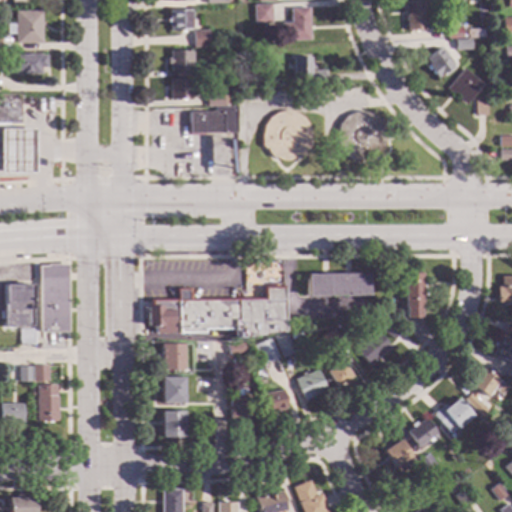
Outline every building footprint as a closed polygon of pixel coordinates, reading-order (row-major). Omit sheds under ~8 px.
[(424,30),(404,31),(403,2),(423,1),(424,30)] [(269,6),(270,24),(252,25),(252,7),(269,6)] [(306,8),(307,41),(279,42),(278,23),(288,23),(287,9),(306,8)] [(189,31),(167,31),(167,11),(188,10),(189,31)] [(39,44),(13,45),(13,35),(4,35),(4,24),(13,24),(13,12),(39,12),(39,44)] [(511,36),(501,37),(501,18),(511,18),(511,36)] [(460,39),(445,39),(444,29),(460,28),(460,39)] [(495,36),(486,37),(486,29),(495,28),(495,36)] [(206,47),(190,48),(190,32),(206,31),(206,47)] [(469,50),(453,50),(453,40),(468,40),(469,50)] [(451,66),(450,67),(450,68),(442,74),(442,73),(434,79),(425,66),(427,64),(423,59),(438,48),(451,66)] [(511,48),(511,65),(503,65),(502,48),(511,48)] [(188,70),(167,71),(167,64),(165,65),(164,59),(167,59),(166,51),(186,49),(188,70)] [(38,56),(43,56),(43,68),(42,68),(42,72),(38,72),(38,75),(1,75),(1,66),(2,66),(2,57),(8,57),(8,55),(38,55),(38,56)] [(306,64),(311,64),(311,71),(321,71),(321,84),(305,84),(305,79),(290,79),(290,58),(306,58),(306,64)] [(221,74),(205,75),(205,64),(220,63),(221,74)] [(480,85),(462,106),(443,89),(461,69),(480,85)] [(511,76),(511,92),(502,93),(502,77),(511,76)] [(189,99),(167,100),(166,80),(188,79),(189,99)] [(16,126),(0,126),(0,96),(16,96),(16,126)] [(221,107),(204,107),(203,96),(220,96),(221,107)] [(484,116),(473,116),(473,99),(484,99),(484,116)] [(233,133),(187,133),(187,113),(211,112),(211,108),(233,107),(233,133)] [(293,113),(300,118),(305,124),(307,132),(308,146),(305,149),(302,149),(297,159),(294,159),(288,161),(281,162),(274,159),(270,159),(264,149),(263,149),(259,146),(259,135),(261,126),(266,119),(273,114),(282,112),(293,113)] [(378,120),(379,127),(380,129),(384,137),(382,141),(382,146),(380,150),(376,155),(372,156),(370,160),(359,160),(357,162),(354,163),(345,157),(337,150),(334,142),(333,133),(337,123),(342,117),(352,113),(361,113),(378,120)] [(32,176),(0,176),(0,132),(31,132),(32,176)] [(511,147),(497,147),(497,137),(511,137),(511,147)] [(511,161),(496,161),(496,151),(511,151),(511,161)] [(65,333),(37,333),(36,266),(45,266),(45,265),(65,265),(65,333)] [(366,296),(364,296),(364,297),(306,298),(306,297),(304,297),(304,275),(365,274),(366,296)] [(420,308),(418,308),(418,318),(404,318),(404,308),(402,308),(402,274),(420,274),(420,308)] [(511,303),(495,303),(494,288),(498,288),(498,277),(511,277),(511,303)] [(30,327),(2,328),(1,286),(29,286),(30,327)] [(280,332),(233,340),(232,330),(200,330),(200,334),(153,334),(153,329),(145,329),(145,307),(147,307),(147,300),(173,300),(173,289),(188,289),(188,299),(233,299),(233,293),(239,293),(239,298),(259,298),(258,287),(280,286),(280,332)] [(383,325),(378,330),(374,325),(379,320),(383,325)] [(511,326),(511,337),(501,334),(504,323),(511,326)] [(33,345),(17,345),(17,329),(32,329),(33,345)] [(342,343),(329,352),(319,337),(332,329),(342,343)] [(301,338),(291,341),(289,334),(299,331),(301,338)] [(389,348),(367,366),(354,351),(375,332),(389,348)] [(293,353),(281,358),(273,338),(285,333),(293,353)] [(511,342),(511,348),(507,362),(490,356),(497,336),(511,342)] [(243,353),(228,356),(226,344),(241,341),(243,353)] [(180,345),(180,371),(179,370),(179,373),(174,373),(174,371),(158,370),(158,345),(180,345)] [(276,365),(259,369),(255,351),(272,347),(276,365)] [(349,377),(333,387),(324,372),(340,362),(349,377)] [(45,382),(30,382),(30,366),(45,366),(45,382)] [(29,383),(17,382),(17,367),(27,367),(29,367),(29,383)] [(504,387),(498,396),(490,390),(486,395),(485,394),(483,397),(477,393),(473,399),(485,411),(479,418),(462,400),(468,394),(469,395),(473,390),(467,386),(479,369),(504,387)] [(325,392),(302,401),(298,392),(296,392),(293,387),(295,386),(293,380),(301,377),(300,375),(304,373),(304,375),(316,370),(325,392)] [(181,404),(179,404),(179,406),(174,407),(174,404),(158,404),(158,379),(180,379),(181,404)] [(54,397),(55,397),(55,422),(34,422),(34,397),(35,397),(34,386),(54,386),(54,397)] [(239,396),(241,396),(241,400),(251,400),(251,420),(243,420),(243,421),(230,421),(230,420),(228,420),(228,402),(227,402),(227,396),(228,396),(228,387),(239,387),(239,396)] [(285,409),(282,409),(283,411),(270,413),(270,412),(262,413),(259,395),(281,391),(285,409)] [(469,416),(454,429),(453,428),(447,433),(431,414),(442,405),(445,408),(455,399),(469,416)] [(21,425),(6,425),(6,424),(0,424),(0,404),(20,404),(21,425)] [(181,438),(179,438),(179,441),(175,441),(175,438),(158,439),(158,412),(180,412),(181,438)] [(434,435),(415,448),(404,433),(411,428),(409,426),(413,422),(415,425),(423,419),(434,435)] [(412,463),(405,467),(402,461),(391,468),(381,451),(398,440),(412,463)] [(434,468),(424,475),(415,462),(424,455),(434,468)] [(511,479),(502,468),(511,458),(511,479)] [(432,495),(419,503),(410,490),(423,481),(432,495)] [(312,497),(318,495),(324,511),(299,511),(290,488),(306,482),(312,497)] [(505,495),(496,502),(487,491),(497,484),(505,495)] [(178,511),(158,511),(158,490),(178,490),(178,511)] [(470,503),(460,510),(452,497),(462,490),(470,503)] [(284,510),(276,511),(254,511),(252,498),(260,496),(260,495),(265,494),(266,495),(280,492),(284,510)] [(22,499),(31,499),(31,502),(33,502),(33,509),(31,509),(31,511),(5,511),(5,499),(15,499),(15,496),(22,496),(22,499)] [(226,503),(233,503),(233,511),(215,511),(215,503),(219,503),(219,499),(226,499),(226,503)]
